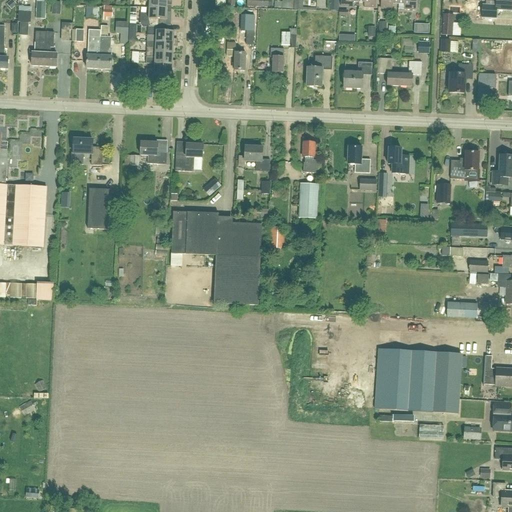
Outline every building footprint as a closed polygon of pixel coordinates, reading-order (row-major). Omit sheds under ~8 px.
[(0,0),(0,7),(16,8),(17,0),(0,0)] [(141,0),(141,2),(149,3),(149,9),(169,10),(170,6),(171,7),(171,0),(141,0)] [(255,8),(255,0),(247,0),(247,8),(255,8)] [(294,0),(294,11),(302,11),(302,0),(294,0)] [(337,0),(329,0),(329,11),(337,12),(337,0)] [(358,0),(358,3),(364,3),(364,8),(376,9),(376,0),(358,0)] [(398,5),(398,0),(380,0),(380,9),(392,10),(393,5),(398,5)] [(398,0),(398,5),(404,5),(404,10),(416,11),(416,0),(398,0)] [(283,1),(283,9),(293,10),(293,2),(283,1)] [(37,15),(46,15),(46,3),(38,3),(37,15)] [(482,7),(481,19),(495,20),(496,11),(506,11),(511,11),(511,3),(507,3),(496,3),(495,7),(485,7),(482,7)] [(30,8),(19,7),(18,23),(20,24),(20,37),(28,37),(30,8)] [(104,8),(103,20),(106,21),(106,18),(111,18),(112,8),(104,8)] [(140,14),(140,25),(148,26),(158,26),(158,21),(167,21),(170,21),(171,13),(169,13),(169,10),(149,9),(148,15),(140,14)] [(242,16),(241,32),(247,33),(246,46),(253,46),(255,17),(242,16)] [(443,16),(442,36),(452,36),(453,16),(443,16)] [(127,46),(129,23),(116,23),(115,35),(120,35),(120,45),(127,46)] [(72,24),(62,24),(61,42),(70,43),(70,31),(72,31),(72,24)] [(421,25),(420,34),(429,34),(429,25),(421,25)] [(167,26),(158,26),(148,26),(147,42),(176,44),(176,40),(174,40),(175,32),(166,32),(167,26)] [(87,56),(86,70),(99,70),(100,38),(101,32),(89,31),(88,43),(88,56),(87,56)] [(44,68),(46,33),(36,33),(35,54),(32,54),(32,67),(44,68)] [(46,33),(44,68),(56,68),(57,55),(51,55),(51,49),(54,49),(54,34),(46,33)] [(100,38),(99,70),(111,71),(112,57),(111,57),(112,51),(110,51),(111,39),(100,38)] [(449,54),(450,41),(442,41),(441,53),(449,54)] [(176,47),(176,44),(147,42),(147,53),(174,55),(174,47),(176,47)] [(428,55),(429,43),(419,43),(418,55),(428,55)] [(283,74),(284,59),(283,59),(284,51),(271,50),(271,58),(273,58),(272,73),(283,74)] [(245,72),(246,55),(236,54),(236,52),(227,51),(227,58),(235,58),(234,71),(245,72)] [(173,62),(174,55),(147,53),(146,64),(154,65),(175,66),(175,62),(173,62)] [(332,71),(332,58),(315,57),(314,69),(307,68),(307,87),(322,88),(323,71),(332,71)] [(400,87),(400,75),(392,75),(392,60),(380,60),(379,75),(388,75),(387,87),(400,87)] [(400,75),(400,87),(412,88),(413,76),(421,77),(422,64),(409,63),(409,75),(400,75)] [(372,77),(372,64),(358,64),(358,74),(345,73),(344,89),(362,90),(363,76),(372,77)] [(154,71),(146,70),(146,76),(148,76),(148,88),(153,88),(166,89),(167,77),(173,77),(173,69),(175,69),(175,66),(154,65),(154,71)] [(473,80),(473,67),(460,66),(459,75),(450,75),(449,94),(464,95),(465,79),(473,80)] [(478,76),(478,89),(495,89),(496,77),(478,76)] [(0,163),(7,164),(8,150),(0,150),(0,143),(0,135),(0,134),(0,245),(43,248),(46,188),(0,185),(0,163)] [(83,166),(83,155),(92,155),(91,165),(102,166),(102,149),(93,148),(93,141),(74,140),(73,154),(72,154),(72,156),(71,156),(71,165),(83,166)] [(158,144),(141,143),(141,144),(140,156),(148,157),(148,165),(153,165),(166,166),(167,153),(157,153),(158,144)] [(315,160),(316,145),(303,144),(303,159),(305,159),(305,165),(304,165),(303,174),(318,175),(318,161),(313,161),(313,160),(315,160)] [(203,159),(203,146),(187,145),(186,154),(176,154),(176,173),(194,173),(194,159),(203,159)] [(399,150),(399,149),(397,147),(392,147),(391,149),(389,149),(388,166),(392,166),(392,175),(408,175),(409,158),(401,158),(401,150),(399,150)] [(269,173),(270,161),(262,160),(263,148),(245,148),(244,162),(256,163),(256,172),(269,173)] [(370,174),(370,161),(361,161),(362,149),(349,148),(348,165),(355,165),(355,174),(370,174)] [(479,153),(466,153),(465,160),(460,159),(460,163),(451,163),(450,180),(468,181),(468,171),(478,172),(479,153)] [(511,179),(511,159),(510,160),(510,157),(500,157),(499,173),(493,173),(492,186),(507,186),(508,179),(511,179)] [(132,182),(132,169),(124,169),(123,182),(132,182)] [(468,171),(468,181),(478,181),(478,172),(468,171)] [(376,192),(376,181),(359,180),(359,191),(376,192)] [(215,181),(204,191),(209,197),(220,187),(215,181)] [(169,185),(159,184),(158,203),(169,203),(169,185)] [(261,195),(269,195),(270,184),(262,184),(261,195)] [(316,220),(319,186),(300,185),(298,219),(316,220)] [(450,205),(451,186),(437,185),(436,204),(450,205)] [(108,231),(110,192),(89,191),(87,230),(108,231)] [(393,216),(394,204),(380,204),(380,216),(393,216)] [(258,210),(257,219),(268,219),(268,210),(258,210)] [(260,258),(262,226),(218,224),(218,215),(173,213),(171,267),(182,267),(182,255),(216,256),(214,305),(258,307),(260,258)] [(450,237),(486,238),(486,226),(451,225),(450,237)] [(283,249),(284,229),(271,228),(270,249),(266,249),(265,259),(279,259),(279,249),(283,249)] [(501,236),(501,241),(511,241),(511,229),(502,229),(501,236)] [(511,256),(510,256),(510,257),(502,257),(501,269),(508,269),(511,269),(511,256)] [(487,274),(488,262),(469,261),(469,273),(487,274)] [(511,305),(511,283),(510,283),(510,276),(508,276),(501,275),(498,275),(497,288),(506,288),(505,305),(511,305)] [(37,283),(37,301),(53,302),(54,284),(37,283)] [(20,297),(20,284),(9,284),(9,297),(20,297)] [(477,305),(447,304),(447,318),(477,319),(477,305)] [(485,357),(484,385),(495,386),(511,387),(511,370),(496,370),(496,371),(491,371),(492,358),(485,357)] [(31,402),(22,407),(26,415),(35,411),(31,402)] [(511,416),(510,417),(511,405),(494,405),(493,412),(494,412),(493,431),(511,432),(511,416)] [(464,439),(480,440),(481,430),(465,429),(464,439)] [(511,471),(511,456),(507,456),(507,450),(495,449),(495,460),(503,461),(502,471),(511,471)] [(493,484),(493,498),(502,498),(501,507),(508,508),(507,511),(511,511),(511,493),(505,493),(505,485),(493,484)] [(455,495),(447,495),(447,507),(455,507),(455,495)]
